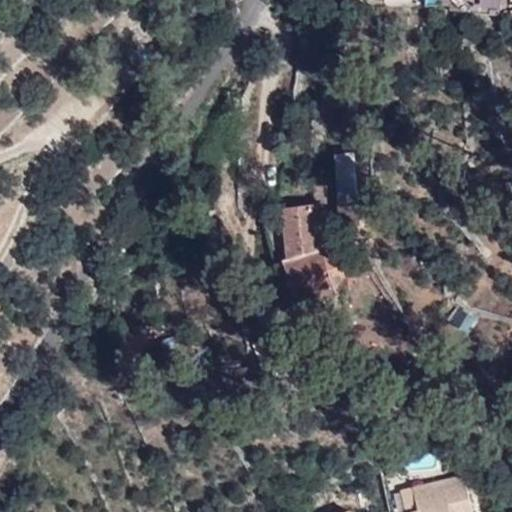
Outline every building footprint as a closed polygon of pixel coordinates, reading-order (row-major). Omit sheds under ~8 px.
[(335,156),(337,203),(371,201),(369,154),(335,156)] [(290,259),(329,246),(325,231),(320,231),(318,206),(287,208),(290,259)] [(351,286),(337,243),(329,246),(290,259),(286,261),(300,303),(351,286)] [(473,330),(477,317),(456,311),(452,325),(473,330)] [(155,339),(151,337),(127,332),(120,361),(149,368),(155,339)] [(476,511),(469,476),(417,488),(423,511),(418,511),(476,511)] [(418,511),(423,511),(417,488),(407,489),(411,511),(418,511)]
